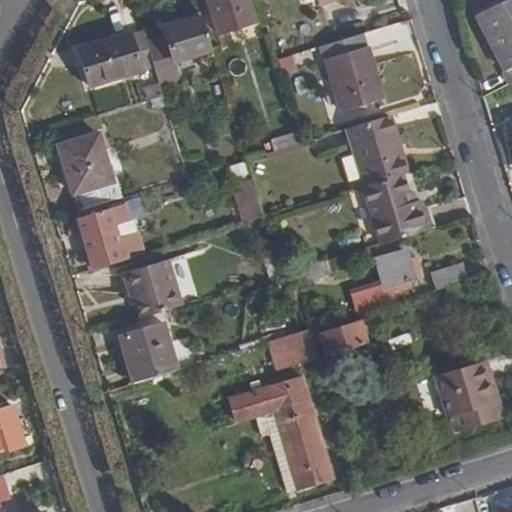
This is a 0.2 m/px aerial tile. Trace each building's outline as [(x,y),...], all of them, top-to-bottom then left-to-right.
[(248,0),(206,0),(218,36),(256,24),(248,0)] [(511,3),(471,25),(505,87),(511,83),(511,3)] [(145,39),(154,68),(159,83),(180,77),(175,60),(212,50),(202,16),(163,27),(165,33),(145,39)] [(145,39),(143,31),(127,36),(126,34),(76,49),(88,87),(154,68),(145,39)] [(369,48),(328,60),(343,113),(385,100),(369,48)] [(145,87),(149,100),(163,97),(159,83),(145,87)] [(408,174),(390,115),(348,129),(367,187),(370,185),(402,176),(408,174)] [(56,146),(78,211),(119,198),(97,134),(56,146)] [(303,142),(300,135),(272,143),(274,151),(303,142)] [(412,172),(408,174),(402,176),(411,205),(421,201),(412,172)] [(411,205),(402,176),(370,185),(388,242),(430,229),(421,201),(411,205)] [(243,204),(259,199),(254,182),(238,186),(243,204)] [(249,222),(265,217),(259,199),(243,204),(249,222)] [(81,217),(97,268),(147,253),(136,219),(132,220),(127,203),(81,217)] [(415,284),(406,252),(375,261),(386,299),(411,292),(409,286),(415,284)] [(335,280),(349,276),(343,255),(330,259),(335,280)] [(136,299),(141,317),(181,305),(167,260),(122,274),(127,290),(134,288),(136,299)] [(327,274),(323,261),(297,270),(301,282),(327,274)] [(435,291),(468,280),(462,262),(429,272),(435,291)] [(473,292),(469,280),(449,286),(452,298),(473,292)] [(134,288),(127,290),(130,301),(136,299),(134,288)] [(329,355),(369,342),(364,328),(370,326),(368,319),(322,334),(329,355)] [(118,337),(132,382),(176,370),(161,323),(118,337)] [(272,371),(308,360),(304,346),(300,331),(264,342),(272,371)] [(304,346),(308,360),(318,358),(314,343),(304,346)] [(482,361),(438,375),(450,419),(454,417),(459,431),(506,417),(501,400),(496,401),(482,361)] [(263,412),(288,491),(334,477),(310,397),(263,412)] [(10,402),(0,405),(0,451),(23,443),(10,402)]
